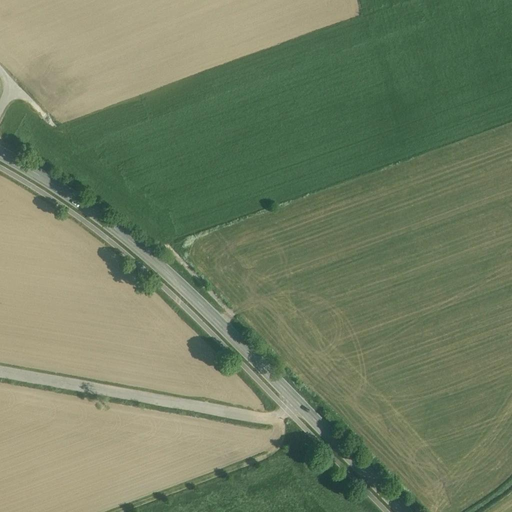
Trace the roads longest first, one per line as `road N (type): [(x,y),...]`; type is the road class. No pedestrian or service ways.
road 1 (secondary): [(0,154),(117,229),(301,404)]
road 2 (unclassified): [(0,373),(274,418),(301,404)]
road 3 (secondary): [(301,404),(404,511)]
